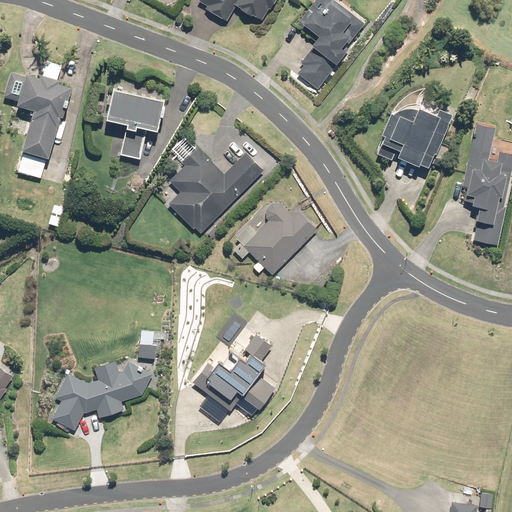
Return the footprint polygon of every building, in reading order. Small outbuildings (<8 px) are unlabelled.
[(200,0),(200,1),(208,5),(206,9),(228,21),(237,6),(242,8),(242,9),(253,16),(254,15),(263,20),(270,8),(271,9),(274,3),(276,4),(277,0),(200,0)] [(298,73),(318,88),(347,50),(343,47),(351,36),(353,38),(365,23),(335,0),(315,0),(297,23),(310,33),(309,35),(316,40),(313,44),(314,45),(301,62),(304,64),(298,73)] [(47,157),(50,158),(72,85),(62,82),(62,78),(59,78),(63,65),(50,61),(46,74),(42,73),(41,77),(27,73),(26,78),(12,74),(5,97),(17,101),(17,103),(37,109),(18,170),(41,177),(47,157)] [(164,106),(165,99),(114,88),(112,95),(110,94),(108,103),(110,103),(107,119),(128,124),(121,155),(141,158),(147,127),(158,129),(161,113),(165,114),(167,107),(164,106)] [(440,107),(437,114),(420,106),(419,108),(417,107),(414,107),(412,106),(409,106),(407,106),(405,107),(401,108),(398,109),(394,112),(392,111),(382,133),(386,135),(378,153),(392,159),(395,152),(399,154),(398,155),(420,165),(421,163),(429,166),(435,152),(437,153),(449,124),(448,123),(453,113),(440,107)] [(511,179),(511,173),(511,152),(500,150),(498,159),(490,158),(496,131),(476,126),(463,185),(468,186),(465,200),(474,202),(473,204),(479,205),(475,226),(477,226),(474,239),(499,245),(507,207),(498,205),(500,196),(503,196),(507,179),(511,179)] [(201,233),(264,170),(246,152),(225,173),(198,146),(183,162),(186,165),(170,180),(181,191),(169,203),(194,228),(196,227),(201,233)] [(265,267),(273,274),(318,230),(299,211),(294,216),(281,203),(272,203),(267,208),(267,217),(269,219),(257,232),(249,224),(236,237),(241,242),(234,249),(243,258),(250,251),(259,261),(254,266),(259,272),(265,267)] [(64,207),(54,205),(50,222),(60,224),(64,207)] [(167,332),(153,331),(152,340),(167,340),(167,332)] [(194,381),(231,410),(237,403),(252,415),(258,407),(260,409),(276,387),(259,374),(267,363),(262,359),(273,345),(257,333),(245,348),(251,353),(246,359),(241,355),(240,356),(232,350),(223,361),(219,359),(214,366),(208,361),(194,381)] [(157,345),(140,343),(139,356),(156,358),(157,345)] [(100,417),(111,413),(125,409),(122,400),(143,394),(153,373),(129,360),(124,371),(120,372),(116,360),(95,366),(99,379),(89,382),(68,372),(56,397),(62,400),(53,418),(75,429),(84,412),(97,408),(100,417)] [(0,401),(2,399),(1,398),(8,388),(6,387),(14,376),(0,366),(0,401)] [(476,511),(478,503),(451,500),(449,511),(476,511)]
